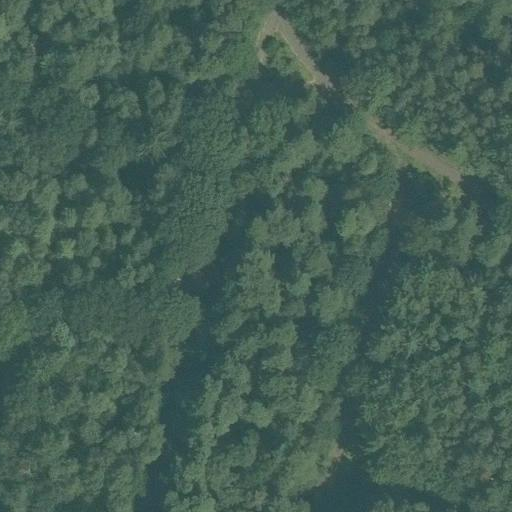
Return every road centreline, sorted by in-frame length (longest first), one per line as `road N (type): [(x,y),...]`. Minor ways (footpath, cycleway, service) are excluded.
road 1 (unclassified): [(402,156),(327,486)]
road 2 (track): [(140,511),(226,218)]
road 3 (unclassified): [(260,82),(226,218)]
